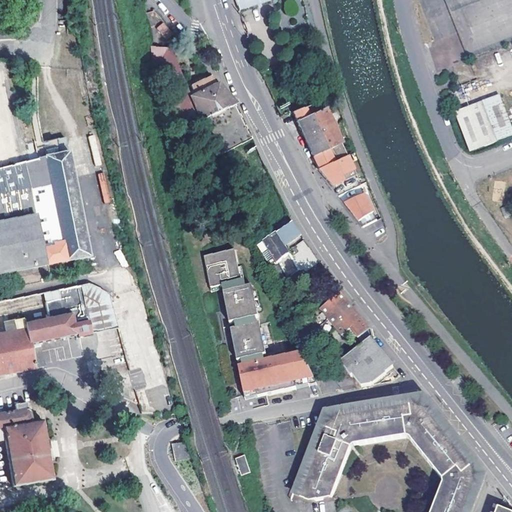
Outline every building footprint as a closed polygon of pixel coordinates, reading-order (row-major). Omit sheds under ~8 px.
[(235,0),(238,9),(252,6),(271,1),(270,0),(235,0)] [(166,38),(171,34),(161,21),(156,26),(166,38)] [(0,27),(23,31),(25,30),(25,25),(0,22),(0,27)] [(316,53),(313,42),(280,55),(283,65),(316,53)] [(167,47),(151,45),(189,127),(200,122),(200,121),(202,120),(235,105),(232,102),(211,76),(193,89),(196,94),(192,97),(171,52),(167,47)] [(470,153),(511,136),(511,129),(499,97),(456,114),(470,153)] [(301,133),(313,157),(336,146),(341,144),(320,101),(291,113),(301,133)] [(250,139),(235,105),(202,120),(217,155),(250,139)] [(339,152),(336,146),(313,157),(316,163),(339,152)] [(0,270),(9,269),(11,283),(44,277),(42,268),(48,267),(47,261),(89,254),(67,149),(53,152),(36,155),(37,157),(21,160),(20,161),(0,164),(0,270)] [(346,156),(316,169),(330,187),(335,185),(339,194),(359,186),(346,156)] [(336,196),(362,228),(376,221),(359,186),(339,194),(336,196)] [(511,215),(511,211),(510,206),(500,209),(504,219),(511,215)] [(285,247),(301,236),(293,223),(288,226),(263,244),(278,265),(279,264),(290,278),(300,269),(285,247)] [(290,278),(279,264),(278,265),(263,244),(259,247),(273,268),(272,269),(284,283),(290,278)] [(319,262),(309,247),(295,256),(305,271),(319,262)] [(236,251),(205,257),(212,288),(227,285),(242,282),(242,280),(240,268),(236,251)] [(227,285),(228,292),(247,288),(246,281),(242,282),(227,285)] [(76,336),(117,328),(107,294),(100,288),(89,283),(0,301),(0,309),(1,310),(5,328),(0,329),(0,375),(14,373),(39,368),(44,367),(39,343),(64,338),(76,336)] [(228,292),(224,292),(230,323),(235,323),(257,318),(259,318),(258,312),(255,295),(253,286),(247,288),(228,292)] [(370,329),(341,292),(320,309),(335,328),(344,321),(358,339),(370,329)] [(257,318),(235,323),(236,329),(259,324),(257,318)] [(268,322),(261,324),(267,356),(276,354),(286,352),(284,339),(271,341),(268,322)] [(236,329),(232,330),(238,361),(242,360),(264,356),(267,356),(261,324),(259,324),(236,329)] [(372,339),(341,364),(352,377),(353,377),(363,388),(373,386),(375,384),(376,385),(393,369),(392,368),(393,367),(372,339)] [(277,360),(296,357),(295,351),(286,352),(276,354),(277,360)] [(243,366),(239,367),(244,395),(245,400),(317,386),(302,356),(296,357),(277,360),(265,362),(243,366)] [(264,356),(242,360),(243,366),(265,362),(264,356)] [(134,389),(145,387),(142,369),(130,372),(134,389)] [(375,406),(376,409),(410,403),(410,400),(375,406)] [(466,511),(476,485),(462,480),(461,474),(473,464),(451,436),(428,409),(422,404),(410,403),(376,409),(342,414),(332,422),(325,427),(312,460),(299,493),(319,501),(323,500),(325,496),(333,498),(353,447),(408,437),(443,482),(431,511),(466,511)] [(3,414),(0,414),(0,440),(5,440),(13,487),(52,480),(49,461),(50,461),(48,450),(46,440),(45,440),(42,421),(32,423),(30,412),(28,410),(27,406),(19,408),(20,411),(3,414)] [(431,406),(428,409),(451,436),(454,434),(431,406)] [(177,463),(192,458),(186,441),(172,446),(177,463)] [(245,454),(236,457),(240,474),(250,472),(245,454)] [(296,492),(299,493),(312,460),(309,459),(296,492)] [(476,485),(473,464),(461,474),(462,480),(476,485)]
